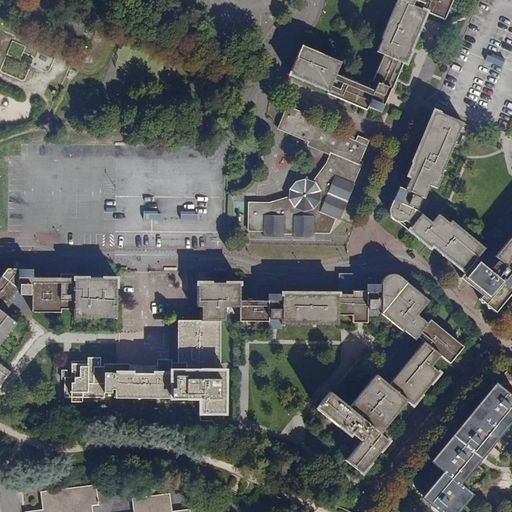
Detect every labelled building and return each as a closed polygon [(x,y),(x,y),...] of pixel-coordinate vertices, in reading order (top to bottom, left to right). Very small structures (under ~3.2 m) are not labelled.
[(406,0),(405,0),(389,38),(390,39),(385,52),(392,55),(381,81),(384,83),(381,89),(342,73),(347,60),(308,45),(296,74),(334,90),(334,92),(373,109),(374,107),(387,112),(398,89),(400,89),(411,63),(413,63),(418,51),(417,50),(433,11),(452,18),(459,0),(406,0)] [(503,66),(505,59),(488,54),(486,60),(503,66)] [(316,120),(287,107),(278,129),(301,139),(302,138),(310,141),(309,143),(331,153),(328,163),(315,182),(309,180),(308,180),(301,181),(296,184),(293,188),(291,191),(289,198),(269,202),(249,203),(249,231),(263,232),(263,237),(284,236),(284,234),(293,234),(293,237),(313,237),(313,232),(328,231),(334,218),(339,219),(355,183),(354,182),(361,165),(358,163),(366,145),(314,124),(316,120)] [(511,243),(502,256),(509,263),(508,265),(504,261),(497,269),(501,272),(500,274),(482,260),(489,250),(457,223),(456,224),(445,215),(438,223),(428,215),(432,209),(436,200),(431,198),(437,184),(445,187),(450,176),(448,175),(470,123),(441,111),(419,163),(421,164),(417,176),(418,177),(412,191),(405,188),(397,207),(397,212),(399,216),(401,220),(405,223),(407,225),(436,248),(437,247),(469,274),(466,278),(488,296),(486,299),(502,312),(511,298),(511,243)] [(32,277),(33,269),(5,269),(0,275),(0,382),(9,371),(0,364),(0,344),(17,322),(3,312),(11,301),(19,307),(32,307),(32,312),(60,312),(60,307),(74,307),(74,316),(117,316),(117,278),(76,278),(76,274),(62,274),(62,277),(32,277)] [(408,276),(402,276),(399,277),(395,278),(391,281),(389,284),(376,284),(376,291),(362,291),(362,294),(348,294),(348,292),(339,293),(292,292),(292,294),(278,294),(278,300),(250,300),(250,282),(207,282),(207,305),(211,305),(211,320),(186,320),(186,363),(181,363),(181,361),(167,362),(166,372),(139,372),(139,367),(124,367),(124,363),(114,363),(114,367),(110,367),(109,357),(97,357),(96,359),(82,359),(82,375),(77,375),(77,369),(72,369),(72,379),(74,379),(74,397),(81,397),(82,402),(92,402),(92,397),(103,397),(103,392),(120,391),(120,386),(125,386),(125,397),(209,397),(209,413),(234,414),(234,372),(230,371),(230,321),(235,321),(235,315),(249,314),(249,322),(277,322),(277,328),(292,328),(292,325),(347,325),(347,315),(362,315),(362,322),(376,322),(376,303),(379,303),(379,310),(389,310),(388,304),(390,304),(390,315),(412,332),(413,331),(424,339),(427,337),(434,342),(398,386),(384,375),(357,407),(339,393),(326,408),(358,435),(353,441),(364,450),(356,459),(372,473),(400,440),(390,432),(417,400),(423,404),(449,373),(440,367),(450,356),(459,363),(472,347),(439,320),(436,324),(425,314),(437,299),(408,276)] [(351,278),(339,278),(339,293),(348,292),(351,293),(351,278)] [(511,436),(511,382),(507,379),(441,464),(454,474),(441,491),(466,511),(480,494),(470,487),(511,436)] [(90,511),(87,486),(44,492),(46,508),(26,511),(169,511),(168,494),(134,499),(135,511),(90,511)] [(426,491),(451,511),(466,511),(441,491),(426,491)]
